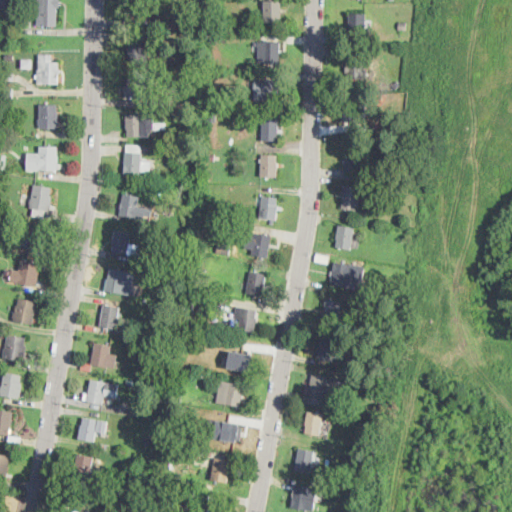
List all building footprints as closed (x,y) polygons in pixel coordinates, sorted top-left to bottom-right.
[(12,6),(8,12),(0,7),(0,0),(9,0),(8,3),(12,6)] [(60,0),(60,5),(60,7),(57,7),(57,26),(37,26),(37,0),(60,0)] [(147,12),(156,12),(156,11),(162,11),(162,17),(156,17),(155,19),(150,19),(149,23),(130,21),(131,1),(148,2),(147,12)] [(284,6),(284,13),(282,13),(281,21),(264,21),(265,5),(262,5),(262,1),(281,2),(281,6),(284,6)] [(370,27),(369,36),(349,35),(350,13),(366,14),(366,27),(370,27)] [(176,21),(175,28),(164,27),(164,20),(176,21)] [(149,54),(149,61),(132,61),(132,56),(129,56),(130,40),(146,40),(146,54),(149,54)] [(281,52),(281,64),(264,63),(264,42),(281,42),(281,52)] [(60,62),(59,70),(59,83),(38,83),(38,69),(39,69),(40,54),(52,54),(52,62),(60,62)] [(33,58),(33,67),(22,67),(22,57),(33,58)] [(368,78),(368,79),(350,79),(350,59),(365,59),(365,69),(368,69),(368,78)] [(157,85),(157,88),(148,88),(148,98),(125,97),(126,85),(128,85),(129,77),(158,78),(157,85)] [(279,91),(279,101),(263,101),(263,91),(259,91),(259,80),(279,80),(279,91)] [(13,96),(13,97),(0,96),(0,89),(13,89),(13,96)] [(365,117),(365,121),(362,121),(362,126),(346,125),(347,104),(363,104),(363,117),(365,117)] [(58,105),(58,113),(59,113),(59,128),(41,128),(41,105),(58,105)] [(216,120),(208,120),(207,110),(216,109),(216,120)] [(154,114),(154,123),(166,123),(166,129),(153,129),(153,133),(151,133),(151,137),(128,137),(128,129),(126,129),(126,125),(126,114),(154,114)] [(279,132),(279,141),(264,141),(264,119),(279,119),(279,132)] [(12,123),(12,134),(3,133),(3,129),(3,123),(12,123)] [(142,145),(141,152),(127,152),(126,151),(127,146),(127,144),(142,145)] [(58,146),(58,163),(58,171),(27,170),(28,151),(40,152),(41,146),(58,146)] [(362,150),(361,172),(347,171),(347,164),(345,164),(346,150),(362,150)] [(150,174),(150,175),(125,174),(126,151),(127,152),(141,152),(141,160),(151,161),(150,174)] [(216,154),(215,161),(204,160),(204,153),(216,154)] [(278,166),(278,177),(261,176),(262,154),(278,155),(277,162),(278,163),(278,166)] [(182,171),(181,180),(172,179),(173,170),(182,171)] [(54,195),(51,211),(31,207),(35,185),(52,188),(51,195),(54,195)] [(362,188),(358,210),(342,208),(346,186),(362,188)] [(144,208),(142,218),(120,215),(123,194),(140,196),(138,208),(144,208)] [(279,210),(277,220),(261,218),(264,196),(278,198),(277,205),(279,206),(279,210)] [(46,211),(44,218),(32,216),(33,209),(46,211)] [(124,218),(123,223),(111,220),(112,215),(124,218)] [(51,227),(49,240),(47,249),(20,244),(22,232),(29,234),(30,229),(32,229),(33,224),(51,227)] [(351,247),(351,249),(337,247),(338,240),(336,239),(339,225),(355,228),(351,247)] [(284,231),(282,241),(271,239),(268,257),(252,255),(253,249),(245,248),(246,245),(243,244),(244,238),(246,239),(247,236),(248,236),(248,234),(252,235),(252,233),(270,236),(272,228),(284,231)] [(141,248),(140,257),(113,251),(115,244),(113,244),(115,229),(133,233),(131,243),(142,246),(141,248)] [(234,235),(230,255),(217,252),(218,244),(223,245),(226,233),(234,235)] [(40,271),(38,280),(38,285),(10,281),(12,269),(20,271),(22,260),(39,263),(38,270),(40,271)] [(361,287),(361,290),(332,284),(336,261),(365,267),(361,287)] [(132,295),(108,292),(111,269),(135,272),(132,295)] [(166,273),(164,279),(152,276),(154,270),(166,273)] [(265,287),(263,296),(248,293),(252,271),(268,274),(265,287)] [(37,301),(34,319),(33,324),(14,321),(16,305),(18,305),(19,298),(37,301)] [(342,304),(339,324),(321,321),(325,301),(342,304)] [(126,320),(124,331),(108,328),(101,327),(105,305),(121,308),(120,319),(126,320)] [(257,321),(255,332),(239,329),(241,318),(235,317),(236,316),(238,306),(257,309),(256,318),(258,318),(257,321)] [(108,328),(107,334),(91,331),(92,325),(101,327),(108,328)] [(28,346),(25,361),(4,357),(8,335),(26,338),(25,345),(28,346)] [(345,350),(343,358),(334,356),(333,360),(318,357),(322,337),(337,340),(335,348),(345,350)] [(116,367),(116,368),(93,365),(93,363),(97,343),(112,346),(110,353),(118,354),(116,367)] [(254,348),(250,370),(234,367),(238,344),(254,348)] [(162,349),(161,356),(153,354),(155,346),(162,347),(162,349)] [(92,370),(91,371),(81,369),(83,362),(93,363),(93,365),(92,370)] [(21,395),(20,399),(1,395),(5,372),(22,375),(21,382),(23,382),(21,395)] [(369,377),(367,388),(355,386),(357,374),(369,377)] [(346,382),(344,392),(340,392),(337,401),(310,395),(312,389),(310,388),(313,375),(346,382)] [(119,383),(116,398),(105,396),(104,404),(88,401),(92,379),(119,383)] [(242,398),(242,399),(241,399),(240,406),(218,402),(222,381),(245,386),(242,398)] [(381,391),(380,398),(371,396),(372,389),(381,391)] [(182,395),(180,403),(166,400),(168,392),(182,395)] [(11,433),(11,435),(0,433),(0,409),(13,412),(12,419),(13,419),(11,433)] [(321,434),(321,436),(306,434),(307,425),(306,424),(308,411),(324,414),(321,434)] [(108,421),(106,433),(97,431),(95,442),(79,439),(82,425),(83,425),(84,417),(108,421)] [(366,433),(365,436),(359,434),(362,427),(367,429),(366,433)] [(200,457),(200,460),(183,457),(184,448),(201,451),(200,457)] [(313,463),(311,473),(297,471),(299,460),(301,449),(315,451),(313,463)] [(0,454),(11,457),(6,478),(0,476),(0,454)] [(101,469),(100,480),(74,475),(78,454),(94,456),(92,467),(101,469)] [(232,461),(228,482),(212,479),(216,458),(232,461)] [(310,499),(308,509),(293,506),(296,485),(312,488),(310,499)]
